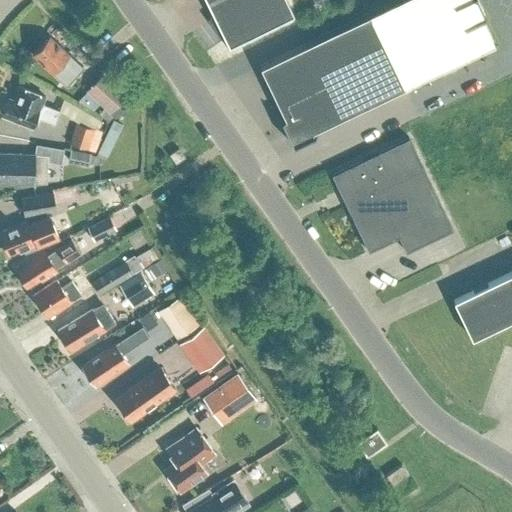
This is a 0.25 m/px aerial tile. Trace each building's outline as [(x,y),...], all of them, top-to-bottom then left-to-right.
[(209,18),(229,46),(243,38),(243,37),(293,12),(286,0),(206,0),(214,15),(209,18)] [(311,129),(403,85),(493,42),(481,18),(484,15),(476,0),(393,0),(369,12),(259,63),(284,115),(281,116),(278,111),(277,111),(292,143),(318,131),(317,130),(312,132),(311,129)] [(49,35),(32,53),(51,71),(66,84),(82,66),(77,61),(68,53),(49,35)] [(107,106),(118,94),(99,77),(88,89),(107,106)] [(6,98),(2,108),(0,112),(2,113),(2,114),(31,125),(35,115),(54,123),(59,109),(40,102),(43,94),(20,85),(14,99),(8,97),(8,98),(6,98)] [(94,154),(71,148),(69,148),(67,159),(87,163),(98,162),(106,153),(121,122),(112,118),(94,154)] [(88,147),(94,126),(76,121),(71,142),(88,147)] [(408,136),(331,173),(368,249),(398,235),(405,250),(451,228),(408,136)] [(34,142),(34,152),(0,151),(0,180),(33,182),(33,181),(46,181),(47,160),(60,162),(62,147),(34,142)] [(175,162),(184,156),(177,147),(168,153),(175,162)] [(23,215),(55,210),(52,191),(20,197),(23,215)] [(49,214),(28,222),(26,219),(0,229),(0,235),(7,253),(24,246),(26,250),(58,237),(49,214)] [(86,226),(93,239),(115,228),(109,215),(86,226)] [(54,266),(79,250),(70,237),(45,253),(42,248),(31,256),(33,259),(16,269),(25,285),(38,277),(40,279),(56,269),(54,266)] [(98,293),(114,283),(157,257),(149,244),(133,254),(133,253),(123,259),(124,260),(90,280),(98,293)] [(166,268),(159,257),(147,264),(154,275),(166,268)] [(511,270),(507,272),(453,298),(471,336),(511,316),(511,270)] [(133,306),(153,294),(140,273),(120,285),(133,306)] [(46,315),(80,293),(71,279),(61,286),(55,278),(32,294),(46,315)] [(176,337),(179,334),(199,321),(180,293),(157,309),(176,337)] [(70,348),(104,327),(114,321),(102,301),(57,329),(70,348)] [(138,317),(146,330),(158,323),(149,310),(138,317)] [(222,352),(202,324),(178,342),(198,370),(222,352)] [(148,335),(141,325),(130,332),(115,342),(81,364),(94,383),(127,361),(122,352),(148,335)] [(130,418),(156,400),(170,390),(155,369),(141,379),(115,397),(121,406),(121,409),(125,415),(128,416),(130,418)] [(184,387),(190,395),(212,379),(211,378),(216,375),(214,373),(209,376),(206,371),(184,387)] [(254,397),(236,371),(201,396),(220,422),(254,397)] [(218,451),(265,423),(255,406),(208,434),(218,451)] [(168,465),(164,468),(169,475),(170,477),(168,478),(175,488),(177,487),(179,489),(205,470),(199,462),(209,454),(213,451),(208,444),(195,426),(166,447),(175,460),(168,465)] [(356,442),(366,455),(386,441),(376,428),(356,442)] [(407,472),(401,463),(385,474),(392,483),(407,472)] [(232,511),(248,502),(232,476),(211,489),(214,494),(187,511),(232,511)]
